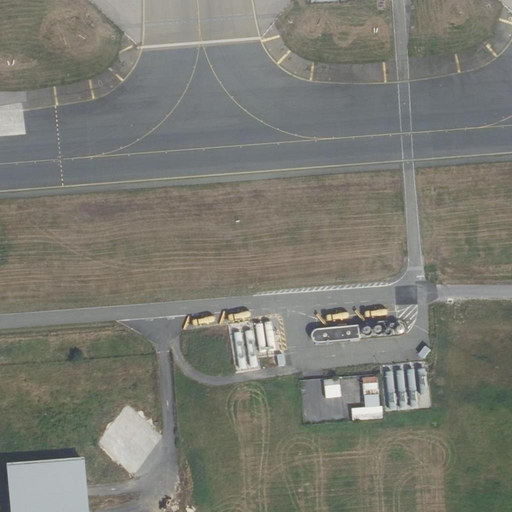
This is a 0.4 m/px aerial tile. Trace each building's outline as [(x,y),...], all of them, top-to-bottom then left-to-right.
[(276,351),(272,323),(264,324),(267,352),(276,351)] [(379,328),(376,326),(374,327),(372,329),(372,334),(374,335),(377,336),(380,333),(380,329),(379,328)] [(369,331),(367,328),(362,328),(361,330),(361,335),(363,337),(367,337),(369,335),(369,331)] [(382,419),(382,413),(352,416),(352,422),(382,419)] [(84,485),(82,459),(4,464),(6,492),(7,503),(7,511),(86,511),(85,498),(84,485)]
